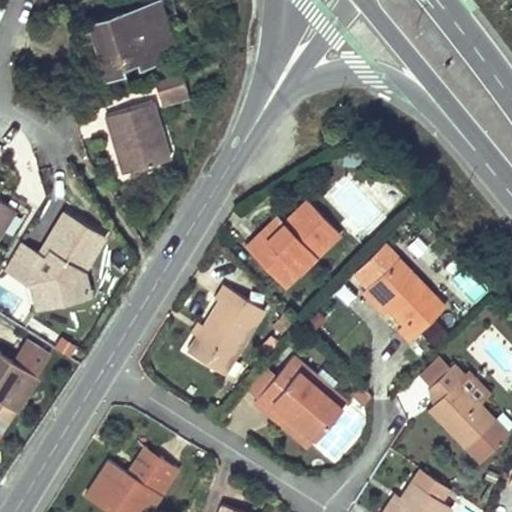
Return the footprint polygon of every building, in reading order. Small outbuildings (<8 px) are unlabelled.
[(158,0),(146,0),(85,20),(102,77),(123,71),(121,64),(135,60),(136,67),(156,61),(155,52),(174,46),(158,0)] [(182,75),(154,84),(160,100),(187,91),(182,75)] [(120,143),(130,169),(169,157),(150,101),(102,115),(112,146),(120,143)] [(112,146),(120,172),(130,169),(120,143),(112,146)] [(293,271),(334,231),(303,197),(278,221),(263,235),(257,228),(241,243),(271,275),(285,261),(293,271)] [(0,228),(13,208),(0,200),(0,228)] [(105,237),(65,211),(38,252),(20,241),(1,269),(21,281),(34,279),(35,287),(43,287),(48,307),(88,298),(83,270),(105,237)] [(263,235),(278,221),(272,214),(257,228),(263,235)] [(441,302),(395,254),(363,284),(383,306),(398,320),(393,324),(406,337),(441,302)] [(279,283),(293,271),(285,261),(271,275),(279,283)] [(34,279),(21,281),(25,300),(37,309),(48,307),(43,287),(35,287),(34,279)] [(193,333),(183,347),(219,370),(259,305),(218,279),(209,294),(215,297),(199,321),(193,333)] [(383,306),(363,284),(358,288),(378,310),(383,306)] [(193,333),(199,321),(193,317),(187,328),(193,333)] [(311,370),(288,351),(270,372),(253,392),(249,397),(267,412),(276,401),(313,432),(338,402),(321,389),(332,375),(317,363),(311,370)] [(36,376),(0,353),(0,401),(14,410),(36,376)] [(424,405),(475,456),(493,438),(494,431),(482,420),(489,414),(474,398),(487,387),(466,365),(461,372),(448,359),(427,380),(439,392),(429,401),(424,405)] [(258,363),(241,382),(253,392),(270,372),(258,363)] [(439,392),(427,380),(424,383),(429,401),(439,392)] [(313,432),(276,401),(267,412),(305,442),(313,432)] [(493,438),(504,428),(489,414),(482,420),(494,431),(493,438)] [(137,477),(154,452),(137,441),(121,466),(137,477)] [(121,466),(105,455),(82,492),(112,511),(144,511),(175,465),(154,452),(137,477),(121,466)] [(439,511),(446,501),(407,476),(397,492),(384,511),(377,511),(376,511),(374,511),(439,511)] [(377,511),(384,511),(397,492),(391,488),(376,511),(377,511)] [(253,511),(218,500),(213,511),(253,511)]
